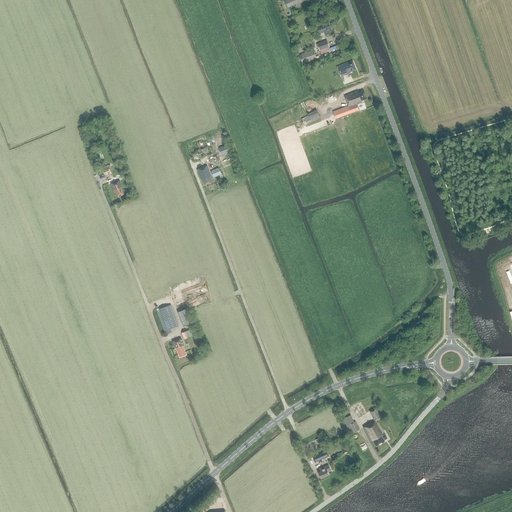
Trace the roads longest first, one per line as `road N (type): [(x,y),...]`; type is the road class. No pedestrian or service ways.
road 1 (tertiary): [(450,348),(444,267),(346,0)]
road 2 (tertiary): [(172,511),(311,399),(379,371),(436,363)]
road 3 (unclassified): [(314,511),(392,452),(449,376)]
